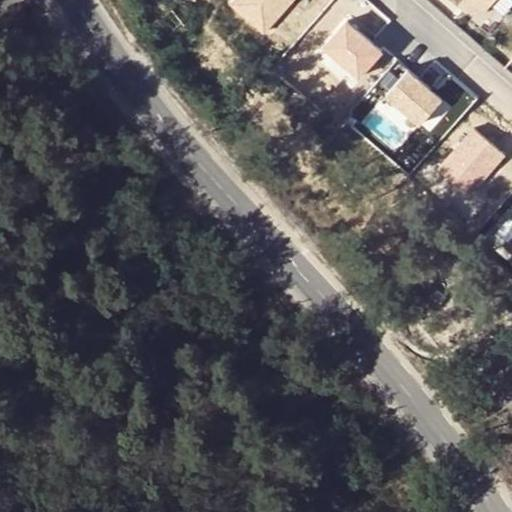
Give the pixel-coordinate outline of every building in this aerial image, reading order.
[(263,32),(292,0),(234,0),(231,4),(263,32)] [(451,0),(482,24),(490,15),(470,0),(451,0)] [(473,0),(484,9),(492,0),(473,0)] [(327,41),(367,82),(394,55),(355,14),(327,41)] [(397,100),(430,128),(452,103),(419,74),(397,100)] [(477,124),(440,165),(472,194),(509,152),(477,124)]
